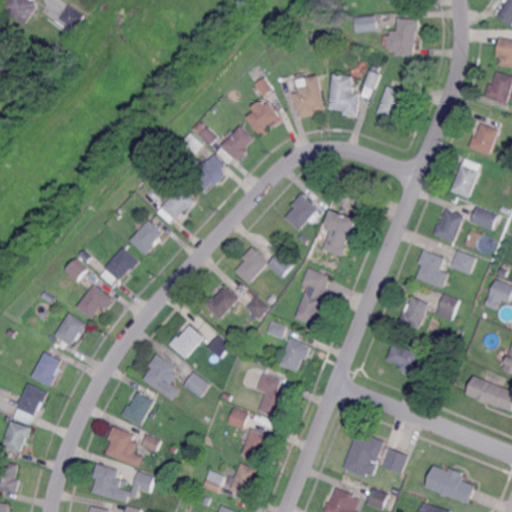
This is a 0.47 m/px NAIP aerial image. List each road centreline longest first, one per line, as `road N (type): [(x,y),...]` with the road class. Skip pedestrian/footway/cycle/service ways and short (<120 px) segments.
road 1 (residential): [(420,175),(330,147),(277,173),(122,345),(74,437),(51,511)]
road 2 (residential): [(461,0),(454,90),(285,511)]
road 3 (residential): [(511,456),(337,383)]
